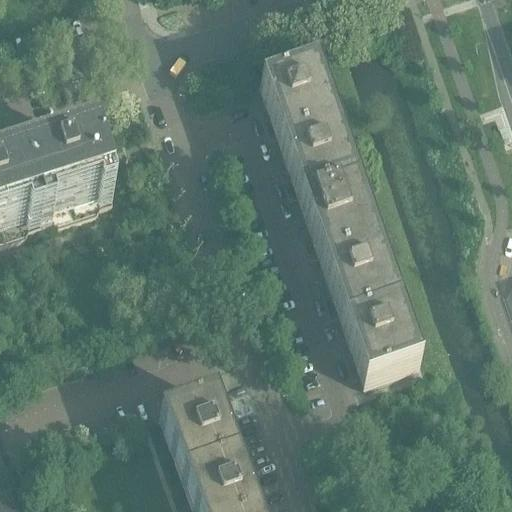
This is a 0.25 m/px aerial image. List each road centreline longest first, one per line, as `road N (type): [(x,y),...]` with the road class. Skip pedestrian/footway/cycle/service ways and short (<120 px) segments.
road 1 (residential): [(303,511),(150,60)]
road 2 (residential): [(150,60),(340,0)]
road 3 (residential): [(0,85),(77,60),(150,60)]
